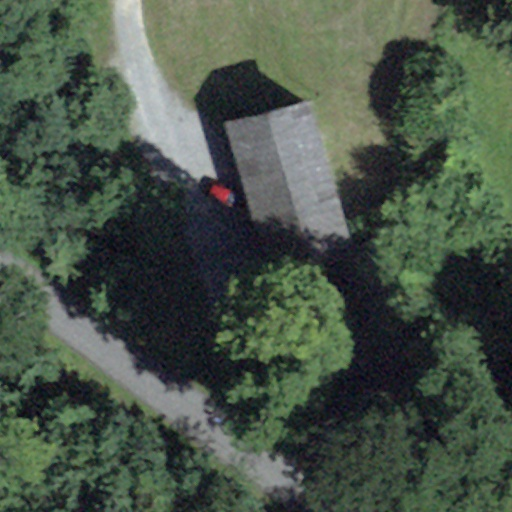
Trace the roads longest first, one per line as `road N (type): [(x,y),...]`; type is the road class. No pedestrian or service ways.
road 1 (track): [(130,0),(128,25),(164,148),(347,511)]
road 2 (unclassified): [(0,265),(341,511)]
